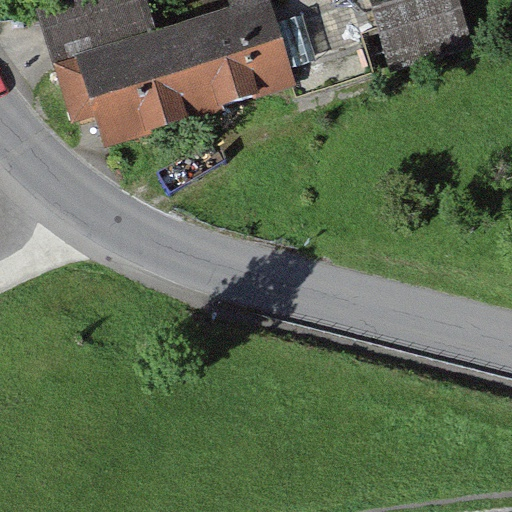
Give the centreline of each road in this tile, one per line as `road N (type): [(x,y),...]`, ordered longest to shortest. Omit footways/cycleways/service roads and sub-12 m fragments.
road 1 (tertiary): [(511,342),(181,255),(99,213)]
road 2 (tertiary): [(99,213),(0,117)]
